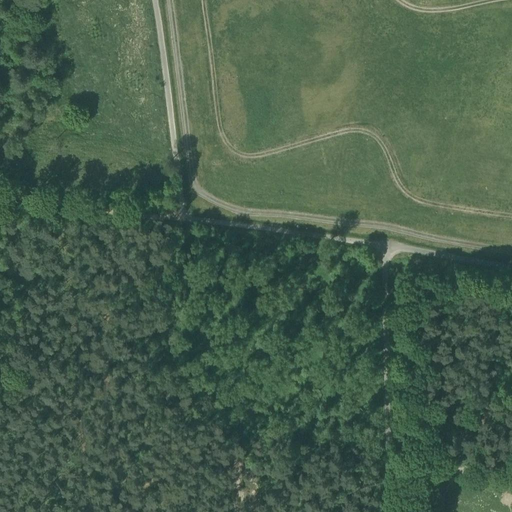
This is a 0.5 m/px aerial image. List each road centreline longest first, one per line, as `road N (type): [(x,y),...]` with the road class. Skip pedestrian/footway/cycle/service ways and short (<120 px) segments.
road 1 (unclassified): [(156,0),(184,217),(511,263)]
road 2 (track): [(384,244),(391,511)]
road 3 (track): [(0,192),(184,217)]
